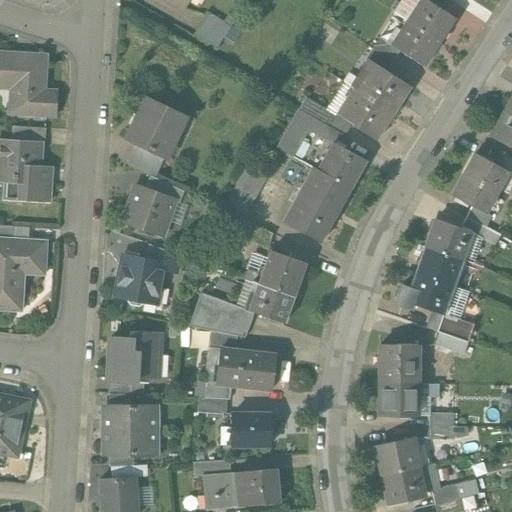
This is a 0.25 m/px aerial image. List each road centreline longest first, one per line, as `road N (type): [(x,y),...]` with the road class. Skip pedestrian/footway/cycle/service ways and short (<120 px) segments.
road 1 (residential): [(511,21),(401,189),(370,252),(334,389),(339,511)]
road 2 (residential): [(71,368),(94,39)]
road 3 (residential): [(65,496),(71,368)]
